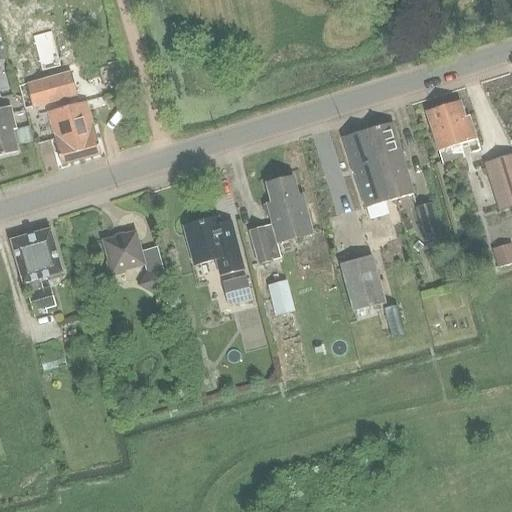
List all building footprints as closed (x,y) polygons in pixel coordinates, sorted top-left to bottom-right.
[(70,73),(26,86),(33,110),(77,97),(70,73)] [(62,167),(101,156),(93,126),(87,103),(48,114),(54,136),(62,167)] [(461,104),(427,115),(439,153),(443,165),(459,160),(464,158),(460,146),(477,141),(470,118),(466,119),(461,104)] [(0,158),(18,154),(13,132),(16,131),(11,108),(0,110),(0,158)] [(397,201),(413,196),(393,125),(371,132),(376,148),(375,148),(379,161),(383,159),(397,201)] [(367,210),(397,201),(383,159),(379,161),(375,148),(376,148),(371,132),(344,140),(367,210)] [(500,213),(511,209),(511,156),(484,165),(500,213)] [(272,227),(251,233),(259,266),(273,262),(269,247),(278,244),(312,235),(303,196),(299,198),(294,179),(266,186),(271,205),(267,206),(272,227)] [(432,205),(416,209),(423,237),(439,233),(432,205)] [(220,277),(243,270),(235,237),(223,240),(218,219),(184,228),(194,267),(216,261),(220,277)] [(46,310),(56,307),(51,289),(43,291),(40,281),(62,274),(50,231),(10,242),(23,286),(24,285),(33,314),(34,318),(47,315),(46,310)] [(136,233),(103,243),(109,265),(107,265),(110,279),(125,275),(124,272),(145,267),(136,233)] [(511,251),(511,247),(492,252),(498,271),(511,266),(511,251)] [(353,314),(387,305),(374,258),(340,267),(353,314)] [(146,272),(138,288),(153,297),(162,281),(146,272)] [(245,280),(231,283),(237,306),(251,302),(245,280)] [(285,281),(268,285),(276,316),(292,312),(285,281)] [(405,337),(397,307),(384,311),(392,340),(405,337)] [(121,323),(113,326),(116,336),(124,334),(121,323)]
